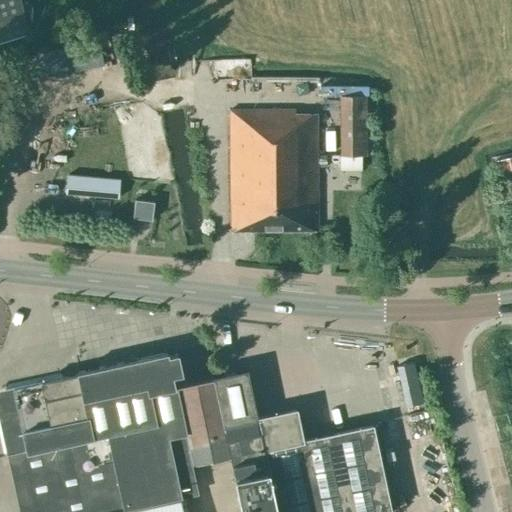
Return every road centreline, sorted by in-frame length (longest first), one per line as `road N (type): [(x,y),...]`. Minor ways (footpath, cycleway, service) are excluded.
road 1 (tertiary): [(443,310),(294,304),(0,273)]
road 2 (unclassified): [(484,511),(443,310)]
